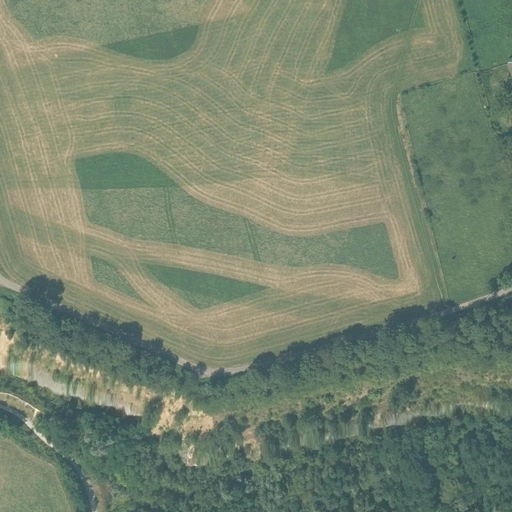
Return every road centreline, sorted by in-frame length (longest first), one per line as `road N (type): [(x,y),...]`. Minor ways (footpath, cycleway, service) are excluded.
road 1 (unclassified): [(0,278),(199,366),(229,371),(445,313),(511,286)]
road 2 (track): [(93,511),(70,462),(0,407)]
